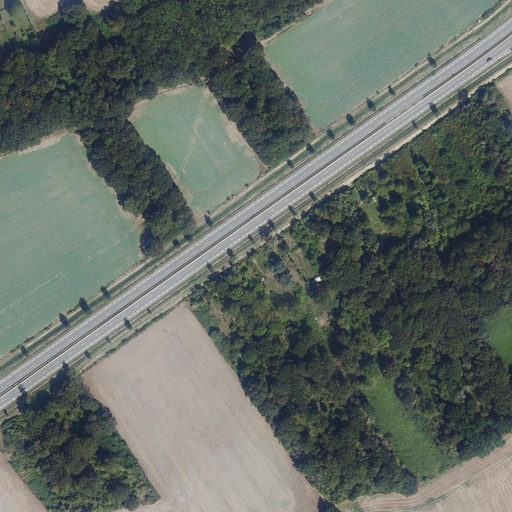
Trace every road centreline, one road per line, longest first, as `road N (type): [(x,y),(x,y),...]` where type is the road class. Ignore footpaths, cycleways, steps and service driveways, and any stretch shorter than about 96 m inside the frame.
road 1 (primary): [(511,25),(0,389)]
road 2 (track): [(508,0),(0,368)]
road 3 (primary): [(0,402),(511,40)]
road 4 (track): [(511,67),(223,270)]
road 5 (track): [(511,173),(269,340)]
road 6 (track): [(223,270),(0,427)]
road 7 (track): [(380,491),(223,270)]
road 8 (track): [(511,428),(425,485),(321,511)]
road 9 (track): [(511,393),(425,230)]
